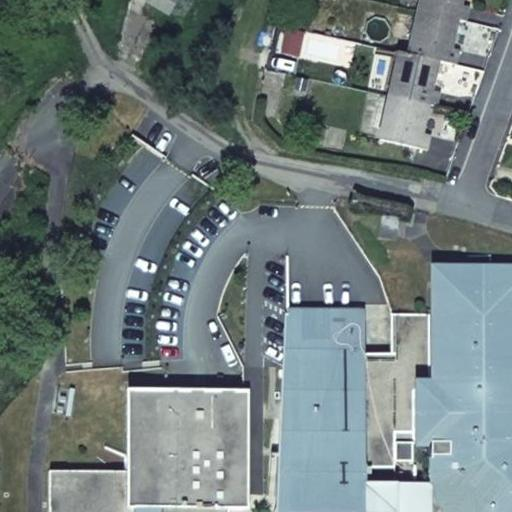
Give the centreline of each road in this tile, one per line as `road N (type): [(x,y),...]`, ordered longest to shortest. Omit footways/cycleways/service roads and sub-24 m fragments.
road 1 (residential): [(451,204),(242,152),(113,77)]
road 2 (residential): [(511,48),(451,204)]
